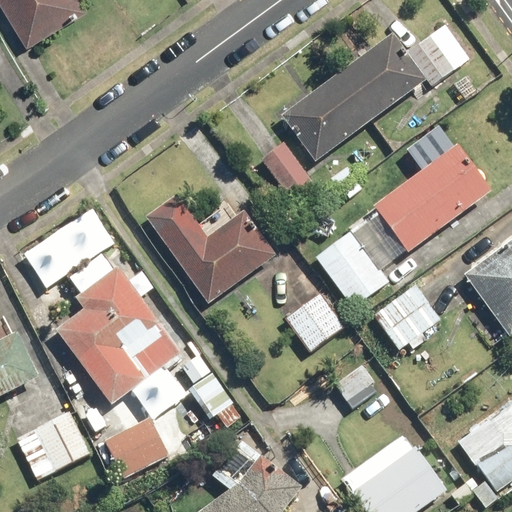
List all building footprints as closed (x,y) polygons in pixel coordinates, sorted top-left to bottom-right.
[(93,0),(1,0),(28,44),(96,5),(93,0)] [(169,0),(160,0),(133,22),(144,35),(177,9),(169,0)] [(440,34),(409,58),(431,88),(463,65),(440,34)] [(284,118),(314,160),(421,86),(391,44),(284,118)] [(285,148),(264,161),(287,196),(308,183),(285,148)] [(381,210),(409,248),(477,199),(448,160),(381,210)] [(178,204),(151,223),(206,302),(234,284),(233,283),(269,258),(245,222),(208,247),(178,204)] [(352,239),(320,261),(352,306),(383,284),(352,239)] [(511,254),(476,278),(508,326),(511,322),(511,254)] [(172,358),(118,282),(56,326),(110,402),(172,358)] [(379,327),(393,347),(431,321),(416,301),(379,327)] [(319,302),(290,320),(309,349),(338,330),(319,302)] [(0,323),(0,395),(31,380),(3,322),(0,323)] [(192,388),(212,375),(200,356),(180,369),(192,388)] [(345,401),(369,385),(359,370),(335,387),(345,401)] [(215,418),(223,430),(240,419),(212,375),(192,388),(185,392),(206,424),(215,418)] [(57,470),(82,457),(64,420),(38,433),(57,470)] [(121,476),(162,457),(148,427),(107,446),(121,476)] [(397,450),(346,483),(365,511),(407,511),(429,497),(397,450)] [(511,459),(507,452),(483,469),(497,489),(511,478),(511,459)] [(263,470),(211,511),(273,511),(288,500),(263,470)]
